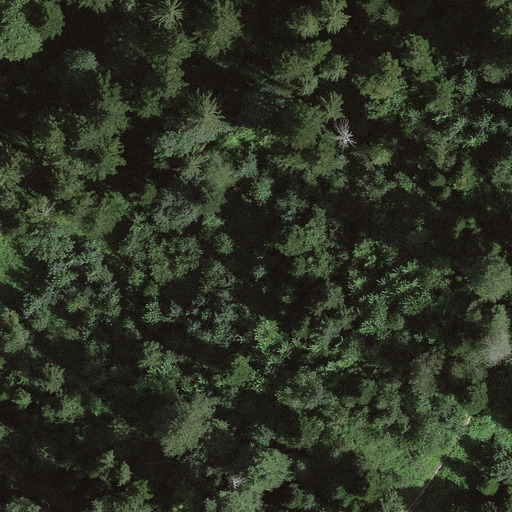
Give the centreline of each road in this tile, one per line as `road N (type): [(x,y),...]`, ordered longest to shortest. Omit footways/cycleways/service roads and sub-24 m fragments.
road 1 (track): [(0,222),(58,226),(113,215),(265,127),(373,40),(467,0)]
road 2 (track): [(511,342),(453,450),(407,511)]
